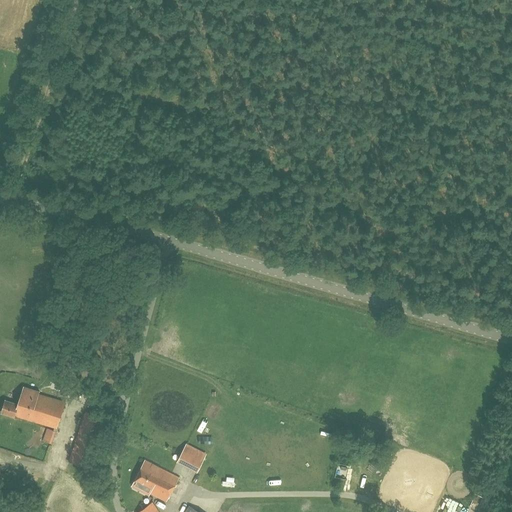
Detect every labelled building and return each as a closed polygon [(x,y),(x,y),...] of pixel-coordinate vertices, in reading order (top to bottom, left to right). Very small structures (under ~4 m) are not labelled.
[(137,299),(129,297),(125,311),(132,313),(137,299)] [(19,404),(5,400),(1,412),(15,417),(15,414),(57,428),(65,402),(39,393),(40,391),(24,386),(19,404)] [(89,468),(106,418),(86,412),(69,461),(89,468)] [(178,461),(197,471),(205,455),(186,445),(178,461)] [(166,500),(178,477),(145,460),(132,485),(149,494),(150,492),(166,500)] [(158,511),(152,503),(138,511),(158,511)]
